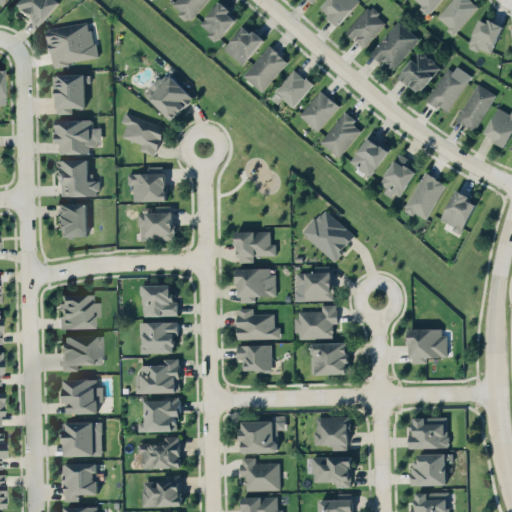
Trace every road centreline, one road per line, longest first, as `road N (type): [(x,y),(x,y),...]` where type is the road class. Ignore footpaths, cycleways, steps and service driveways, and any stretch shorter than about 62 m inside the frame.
road 1 (residential): [(16,46),(25,73),(34,511)]
road 2 (residential): [(204,148),(213,511)]
road 3 (residential): [(511,182),(408,122),(268,0)]
road 4 (residential): [(210,398),(497,392)]
road 5 (tertiary): [(511,492),(496,352),(511,220)]
road 6 (residential): [(381,511),(377,297)]
road 7 (residential): [(30,276),(122,261),(208,261)]
